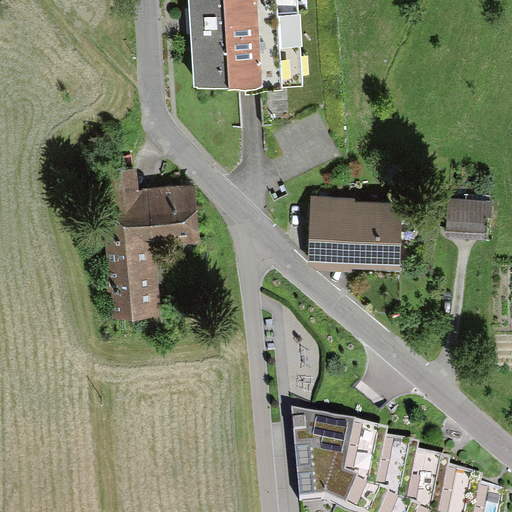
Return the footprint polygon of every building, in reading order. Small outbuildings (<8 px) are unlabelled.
[(192,0),(197,84),(299,80),(295,0),(192,0)] [(107,195),(118,313),(156,310),(148,236),(195,231),(190,187),(107,195)] [(392,198),(310,198),(310,253),(392,253),(392,198)] [(446,203),(447,231),(481,231),(481,203),(446,203)] [(315,497),(347,511),(499,511),(501,497),(352,427),(287,414),(296,499),(315,497)]
